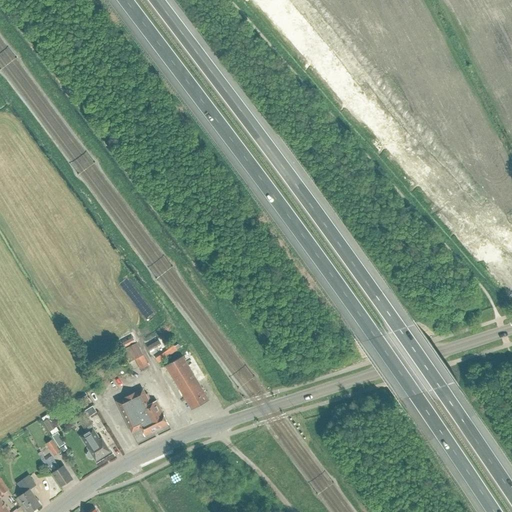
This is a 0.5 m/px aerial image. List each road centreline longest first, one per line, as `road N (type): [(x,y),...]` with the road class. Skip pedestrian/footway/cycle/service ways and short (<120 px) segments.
road 1 (motorway): [(123,0),(376,337),(492,511)]
road 2 (motorway): [(511,495),(399,325),(154,0)]
road 3 (tertiary): [(217,424),(511,328)]
road 4 (track): [(341,371),(272,351),(169,222)]
road 5 (tertiary): [(217,424),(79,491)]
